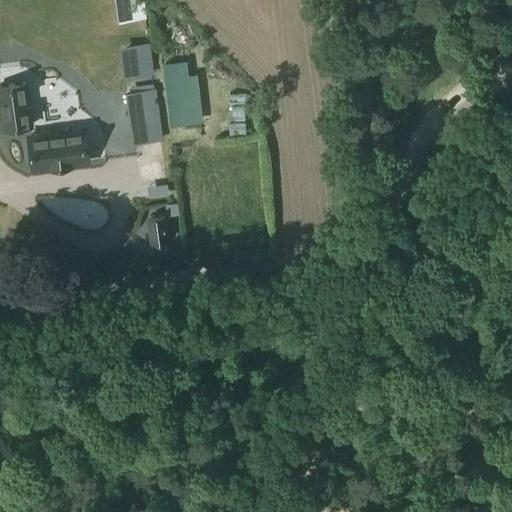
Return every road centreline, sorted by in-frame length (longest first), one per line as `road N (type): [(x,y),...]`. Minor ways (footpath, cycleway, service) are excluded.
road 1 (unclassified): [(0,316),(366,256),(439,103)]
road 2 (track): [(366,256),(256,511)]
road 3 (track): [(481,335),(440,421),(359,511)]
